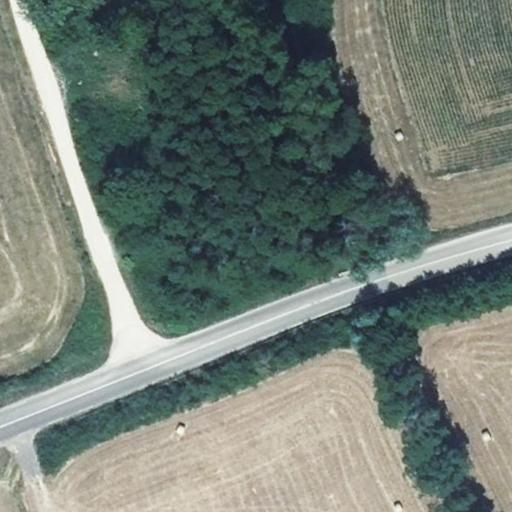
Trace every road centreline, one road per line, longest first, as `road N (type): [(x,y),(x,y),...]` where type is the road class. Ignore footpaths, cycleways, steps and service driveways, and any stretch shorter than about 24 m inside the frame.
road 1 (tertiary): [(511,238),(380,276),(0,425)]
road 2 (track): [(136,370),(20,0)]
